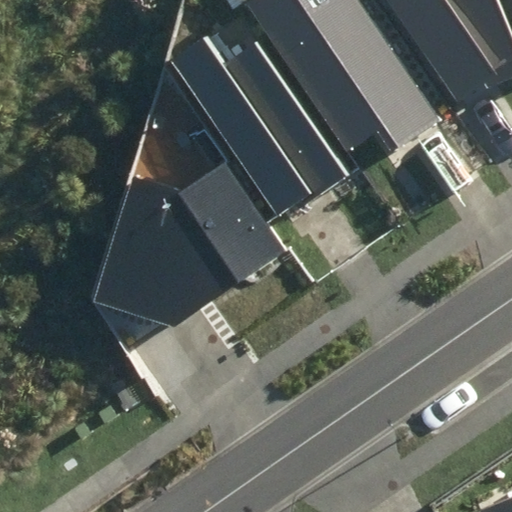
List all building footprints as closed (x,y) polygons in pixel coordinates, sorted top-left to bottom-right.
[(258,0),(358,136),(388,115),(401,133),(450,97),(378,0),(258,0)] [(511,0),(408,0),(468,89),(488,70),(511,62),(511,0)] [(218,22),(179,49),(286,202),(351,156),(263,31),(237,49),(218,22)] [(141,164),(108,286),(187,304),(285,239),(231,153),(203,176),(141,164)] [(511,511),(511,493),(499,499),(504,511),(511,511)]
